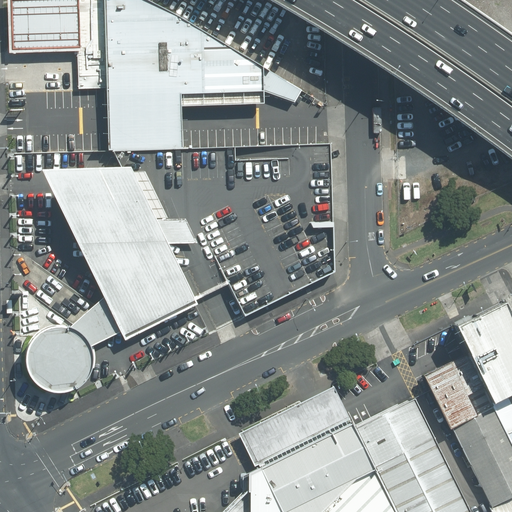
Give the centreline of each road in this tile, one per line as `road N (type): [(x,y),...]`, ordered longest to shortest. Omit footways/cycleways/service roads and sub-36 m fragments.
road 1 (residential): [(380,301),(366,239),(357,0)]
road 2 (secondary): [(137,414),(380,301)]
road 3 (motorway): [(511,111),(345,0)]
road 4 (unknown): [(411,364),(481,511)]
road 5 (secondary): [(137,414),(0,474)]
road 6 (secondary): [(380,301),(511,243)]
road 7 (motorway): [(399,0),(511,76)]
